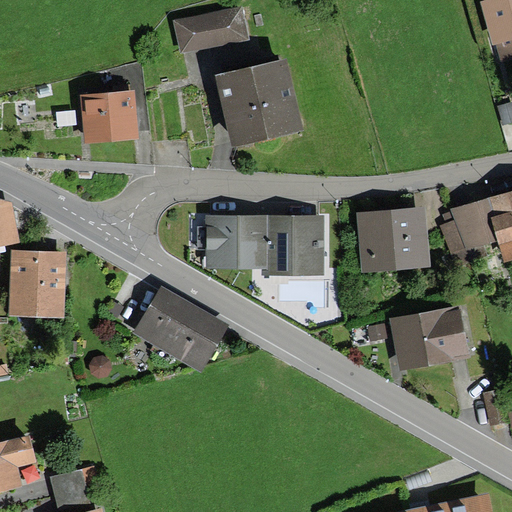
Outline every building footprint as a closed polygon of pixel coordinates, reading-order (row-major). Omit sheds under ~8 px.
[(511,0),(499,0),(487,3),(497,39),(511,34),(511,0)] [(210,15),(216,43),(245,37),(240,9),(210,15)] [(176,22),(182,50),(197,47),(190,19),(176,22)] [(142,61),(145,82),(158,81),(155,59),(142,61)] [(221,78),(235,140),(298,126),(283,64),(221,78)] [(86,100),(89,136),(133,132),(128,86),(113,87),(114,97),(86,100)] [(511,105),(501,109),(505,124),(511,121),(511,105)] [(508,234),(511,246),(511,193),(490,200),(500,236),(508,234)] [(484,255),(480,242),(500,236),(490,200),(453,211),(457,221),(466,245),(471,260),(484,255)] [(368,221),(371,261),(419,257),(415,217),(368,221)] [(266,261),(266,220),(210,219),(210,261),(253,261),(266,261)] [(319,268),(319,220),(266,220),(266,261),(284,261),(284,268),(319,268)] [(443,226),(452,250),(466,245),(457,221),(443,226)] [(18,257),(16,308),(56,310),(58,258),(18,257)] [(161,296),(139,332),(199,366),(220,331),(161,296)] [(399,323),(406,361),(464,350),(457,313),(399,323)] [(110,368),(108,361),(102,357),(94,358),(90,365),(92,373),(99,377),(106,375),(110,368)] [(485,393),(492,423),(507,420),(500,390),(485,393)] [(12,466),(32,462),(26,437),(0,443),(0,484),(15,481),(12,466)] [(52,477),(56,495),(85,488),(95,484),(91,467),(52,477)] [(90,511),(85,488),(56,495),(60,511),(90,511)] [(484,511),(482,500),(431,510),(431,511),(484,511)]
